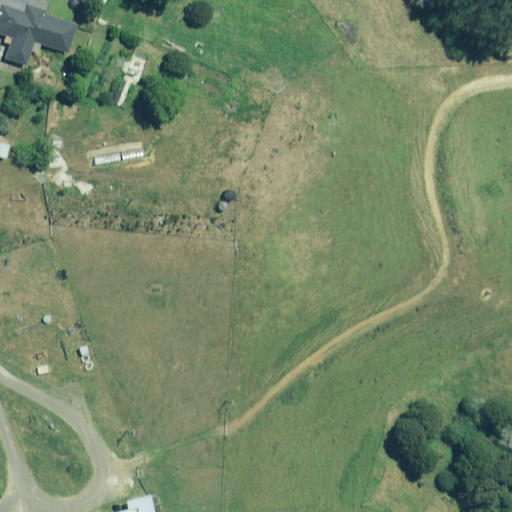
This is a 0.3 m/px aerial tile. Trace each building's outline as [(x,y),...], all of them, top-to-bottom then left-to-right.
[(48,3),(38,0),(0,0),(0,14),(4,16),(0,26),(0,36),(12,41),(6,59),(28,66),(37,41),(67,52),(75,29),(43,17),(48,3)] [(62,139),(51,140),(52,151),(63,151),(62,139)] [(11,144),(0,141),(0,159),(7,161),(11,144)] [(117,152),(120,163),(143,159),(141,148),(117,152)] [(120,163),(117,152),(92,157),(94,168),(120,163)] [(216,198),(226,205),(233,195),(223,188),(216,198)] [(226,205),(216,198),(210,207),(220,213),(226,205)] [(87,344),(77,348),(81,358),(91,354),(87,344)]
